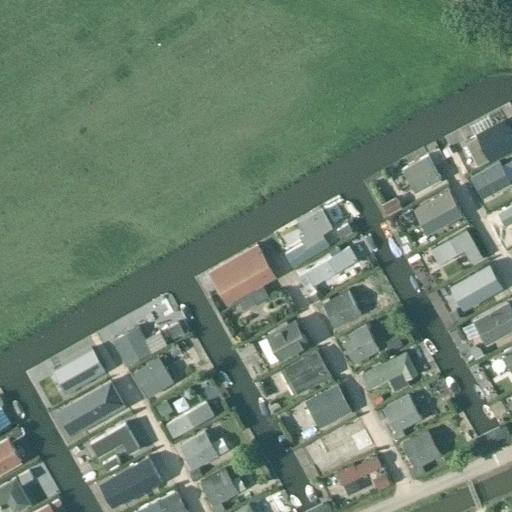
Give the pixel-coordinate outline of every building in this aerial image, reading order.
[(511,134),(505,121),(466,142),(478,166),(511,147),(511,134)] [(511,183),(500,161),(471,177),(483,199),(511,183)] [(453,182),(420,195),(431,223),(467,209),(462,196),(460,197),(453,182)] [(387,190),(391,203),(404,199),(400,186),(387,190)] [(442,254),(478,234),(469,218),(433,238),(442,254)] [(295,255),(331,236),(325,223),(288,242),(295,255)] [(309,257),(318,279),(363,260),(354,239),(309,257)] [(421,278),(436,269),(418,239),(403,248),(421,278)] [(257,243),(208,271),(226,302),(275,274),(257,243)] [(491,254),(463,269),(470,281),(498,266),(491,254)] [(455,291),(468,283),(460,269),(446,277),(455,291)] [(471,282),(482,293),(490,285),(479,274),(471,282)] [(427,284),(442,313),(455,306),(440,277),(427,284)] [(336,327),(361,313),(348,290),(323,304),(336,327)] [(367,297),(373,309),(387,303),(381,291),(367,297)] [(511,309),(508,302),(475,320),(487,343),(511,329),(511,309)] [(461,317),(456,309),(448,314),(453,322),(461,317)] [(280,358),(308,343),(296,320),(268,336),(280,358)] [(388,326),(393,340),(403,336),(398,322),(388,326)] [(379,349),(367,326),(343,340),(355,363),(379,349)] [(165,346),(137,359),(148,383),(177,369),(165,346)] [(511,347),(502,353),(511,371),(511,347)] [(318,352),(282,371),(289,382),(301,375),(307,386),(330,373),(318,352)] [(486,374),(480,359),(471,363),(477,378),(486,374)] [(123,402),(111,381),(65,407),(77,428),(123,402)] [(338,386),(308,401),(314,412),(312,412),(319,425),(345,412),(342,407),(347,405),(338,386)] [(210,392),(168,413),(175,427),(217,406),(210,392)] [(396,431),(421,417),(409,395),(384,409),(396,431)] [(439,423),(453,411),(447,404),(432,416),(439,423)] [(325,429),(340,454),(374,433),(360,409),(325,429)] [(105,422),(113,444),(140,434),(132,412),(105,422)] [(416,466),(441,453),(429,431),(404,444),(416,466)] [(193,468),(218,454),(206,432),(181,446),(193,468)] [(8,438),(0,442),(0,472),(21,461),(8,438)] [(378,444),(339,462),(345,474),(384,457),(378,444)] [(163,481),(149,455),(110,476),(125,502),(163,481)] [(388,461),(375,467),(380,479),(394,473),(388,461)] [(226,469),(202,483),(214,505),(239,491),(226,469)] [(15,479),(0,488),(0,505),(8,501),(14,511),(29,503),(15,479)] [(187,511),(177,491),(134,511),(187,511)] [(225,511),(260,511),(254,494),(223,505),(225,511)]
